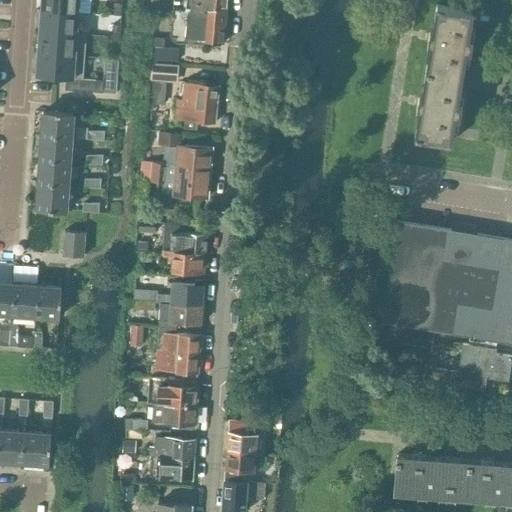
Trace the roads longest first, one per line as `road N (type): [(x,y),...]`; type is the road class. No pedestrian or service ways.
road 1 (residential): [(205,511),(246,0)]
road 2 (residential): [(0,235),(9,236),(26,0)]
road 3 (residential): [(511,205),(382,184)]
